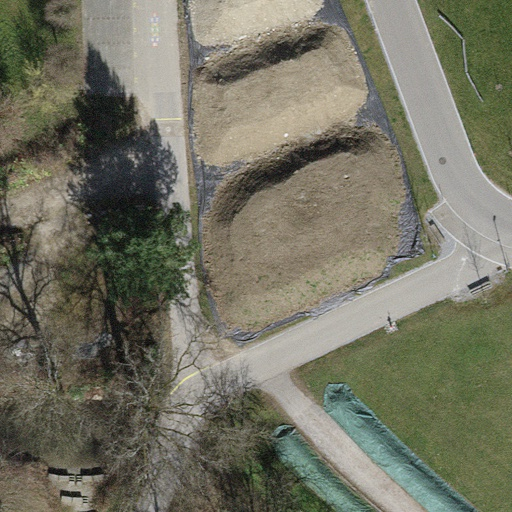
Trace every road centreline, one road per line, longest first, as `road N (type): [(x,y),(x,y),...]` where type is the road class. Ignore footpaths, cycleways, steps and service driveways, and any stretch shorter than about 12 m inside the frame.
road 1 (residential): [(511,224),(485,208),(462,179),(393,0)]
road 2 (track): [(199,389),(151,511)]
